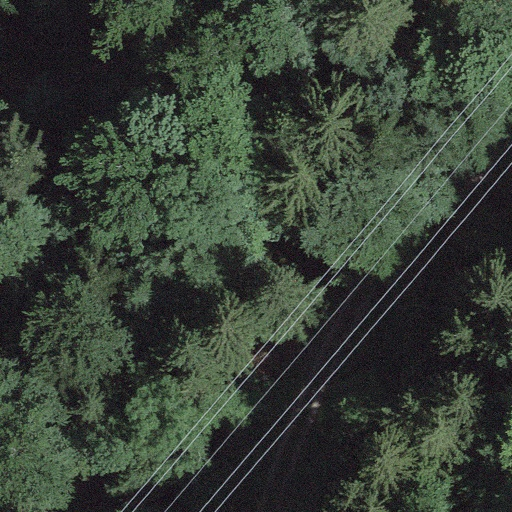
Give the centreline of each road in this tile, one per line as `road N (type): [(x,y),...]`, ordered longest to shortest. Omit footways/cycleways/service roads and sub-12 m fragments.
road 1 (track): [(281,511),(326,347),(511,160)]
road 2 (track): [(332,0),(0,75)]
